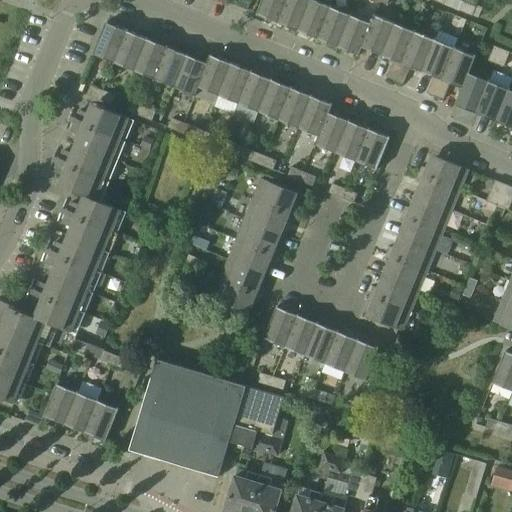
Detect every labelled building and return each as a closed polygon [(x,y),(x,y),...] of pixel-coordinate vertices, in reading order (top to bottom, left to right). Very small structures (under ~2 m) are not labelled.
[(262,0),(257,15),(278,23),(287,0),(262,0)] [(310,0),(287,0),(278,23),(298,32),(310,0)] [(331,7),(314,0),(310,0),(298,32),(318,40),(331,7)] [(459,11),(473,16),(476,6),(463,1),(459,11)] [(351,15),(331,7),(318,40),(338,48),(351,15)] [(370,23),(351,15),(338,48),(359,56),(362,48),(375,15),(374,15),(370,23)] [(395,23),(375,15),(362,48),(382,56),(395,23)] [(93,55),(114,64),(128,31),(106,22),(93,55)] [(414,31),(395,23),(382,56),(393,61),(386,78),(395,81),(414,31)] [(148,39),(128,31),(114,64),(135,72),(148,39)] [(435,40),(414,31),(395,81),(402,85),(410,67),(422,72),(435,40)] [(168,47),(148,39),(135,72),(154,80),(168,47)] [(454,47),(435,40),(422,72),(433,77),(426,94),(435,98),(454,47)] [(496,63),(502,49),(495,45),(489,60),(496,63)] [(188,55),(168,47),(154,80),(174,88),(188,55)] [(474,56),(454,47),(435,98),(442,101),(449,83),(461,88),(474,56)] [(496,63),(504,66),(510,52),(502,49),(496,63)] [(207,63),(188,55),(174,88),(194,96),(207,63)] [(210,55),(207,63),(194,96),(196,97),(199,89),(218,97),(232,64),(210,55)] [(476,56),(474,56),(461,88),(454,105),(475,114),(489,81),(469,73),(476,56)] [(252,72),(232,64),(218,97),(239,105),(252,72)] [(271,80),(252,72),(239,105),(258,113),(271,80)] [(292,88),(271,80),(258,113),(279,121),(292,88)] [(508,89),(489,81),(475,114),(495,122),(508,89)] [(103,90),(91,85),(87,95),(99,100),(103,90)] [(312,96),(292,88),(279,121),(299,129),(312,96)] [(511,90),(508,89),(495,122),(511,128),(511,90)] [(116,95),(103,90),(99,100),(112,105),(116,95)] [(333,105),(312,96),(299,129),(318,137),(314,146),(316,146),(329,113),(333,105)] [(139,117),(143,107),(132,102),(127,112),(139,117)] [(78,112),(74,121),(121,140),(130,119),(97,106),(92,104),(88,113),(81,111),(78,112)] [(139,117),(153,123),(157,113),(143,107),(139,117)] [(348,121),(329,113),(316,146),(335,154),(348,121)] [(172,119),(168,129),(181,134),(185,124),(172,119)] [(74,121),(70,130),(73,134),(79,136),(75,145),(80,147),(113,160),(121,140),(74,121)] [(369,129),(348,121),(335,154),(356,162),(369,129)] [(198,129),(185,124),(181,134),(194,139),(198,129)] [(390,137),(369,129),(356,162),(377,171),(390,137)] [(211,135),(208,145),(221,150),(225,141),(211,135)] [(150,150),(154,140),(145,136),(141,146),(150,150)] [(237,146),(225,141),(221,150),(234,155),(237,146)] [(61,152),(58,161),(105,180),(113,160),(80,147),(75,145),(72,154),(65,151),(61,152)] [(252,152),(248,161),(261,166),(265,157),(252,152)] [(421,167),(418,174),(460,191),(468,170),(436,157),(431,155),(426,168),(421,167)] [(277,162),(265,157),(261,166),(273,171),(277,162)] [(58,161),(54,170),(56,174),(63,176),(59,186),(64,188),(70,191),(84,196),(89,198),(97,201),(105,180),(58,161)] [(300,182),(304,172),(290,167),(287,177),(300,182)] [(317,178),(304,172),(300,182),(313,187),(317,178)] [(419,184),(414,197),(419,198),(451,212),(460,191),(418,174),(415,182),(419,184)] [(261,178),(252,200),(295,217),(297,210),(293,208),(298,194),(294,192),(261,178)] [(498,206),(506,184),(495,180),(491,191),(487,202),(498,206)] [(328,193),(341,198),(345,189),(332,184),(328,193)] [(508,211),(511,202),(511,186),(506,184),(498,206),(506,210),(508,211)] [(216,188),(210,205),(221,209),(228,193),(216,188)] [(345,189),(341,198),(354,203),(357,194),(345,189)] [(70,204),(67,213),(113,232),(122,211),(97,201),(89,198),(84,196),(81,205),(74,203),(70,204)] [(405,207),(402,215),(443,232),(451,212),(419,198),(414,197),(409,209),(405,207)] [(252,200),(244,219),(277,232),(282,234),(287,222),(292,224),(295,217),(252,200)] [(503,217),(506,210),(498,206),(495,214),(503,217)] [(212,215),(204,212),(200,224),(208,227),(212,215)] [(67,213),(63,222),(65,226),(71,228),(68,237),(73,239),(105,252),(113,232),(67,213)] [(403,224),(398,237),(403,239),(435,252),(443,232),(402,215),(399,222),(403,224)] [(244,219),(236,240),(278,257),(282,249),(277,247),(282,234),(277,232),(244,219)] [(54,244),(50,254),(97,272),(105,252),(73,239),(68,237),(64,246),(57,243),(54,244)] [(388,247),(385,254),(428,272),(435,252),(403,239),(398,237),(393,249),(388,247)] [(236,240),(228,260),(260,273),(265,275),(270,263),(275,265),(278,257),(236,240)] [(50,254),(47,263),(49,266),(55,269),(51,277),(56,279),(89,293),(93,283),(101,286),(105,276),(97,272),(50,254)] [(387,264),(382,277),(387,279),(419,292),(428,272),(385,254),(382,262),(387,264)] [(228,260),(219,280),(262,298),(265,289),(260,287),(265,275),(260,273),(228,260)] [(38,284),(34,294),(81,313),(89,293),(56,279),(51,277),(48,286),(41,283),(38,284)] [(372,287),(369,294),(411,312),(419,292),(387,279),(382,277),(377,289),(372,287)] [(474,289),(478,281),(470,278),(466,286),(474,289)] [(219,280),(211,302),(243,315),(248,317),(254,303),(258,305),(262,298),(219,280)] [(511,282),(509,281),(501,301),(511,305),(511,282)] [(463,295),(471,298),(474,289),(466,286),(463,295)] [(462,290),(454,287),(450,297),(458,300),(462,290)] [(111,300),(117,302),(120,295),(114,292),(111,300)] [(34,294),(30,303),(32,306),(39,309),(35,318),(40,320),(47,323),(58,327),(72,333),(81,313),(34,294)] [(371,305),(366,318),(370,320),(403,333),(411,312),(369,294),(366,303),(371,305)] [(511,305),(501,301),(492,323),(511,330),(511,305)] [(2,302),(0,306),(0,317),(5,320),(2,329),(7,331),(39,344),(50,348),(58,327),(47,323),(40,320),(35,318),(22,312),(16,310),(17,308),(2,302)] [(277,307),(268,330),(264,340),(285,348),(298,316),(277,307)] [(298,316),(285,348),(305,357),(318,324),(298,316)] [(101,321),(96,334),(104,337),(110,324),(101,321)] [(436,332),(445,336),(449,326),(440,322),(436,332)] [(339,332),(318,324),(305,357),(325,365),(339,332)] [(0,351),(31,364),(39,344),(7,331),(2,329),(0,332),(0,351)] [(361,342),(339,332),(325,365),(348,374),(361,342)] [(85,353),(88,344),(75,339),(72,348),(85,353)] [(379,349),(361,342),(348,374),(365,381),(379,349)] [(0,351),(0,374),(23,384),(31,364),(0,351)] [(104,351),(101,360),(113,364),(117,356),(104,351)] [(492,383),(511,391),(511,353),(505,351),(492,383)] [(113,364),(125,369),(129,360),(117,356),(113,364)] [(64,365),(50,359),(46,369),(60,374),(64,365)] [(233,441),(249,386),(157,359),(130,450),(222,477),(233,441)] [(273,377),(260,373),(258,382),(271,386),(273,377)] [(0,399),(14,405),(23,384),(0,374),(0,399)] [(273,377),(271,386),(284,390),(286,381),(273,377)] [(65,426),(86,434),(99,401),(103,389),(84,381),(79,393),(65,426)] [(44,417),(65,426),(79,393),(57,384),(44,417)] [(299,394),(312,398),(315,389),(302,385),(299,394)] [(286,397),(249,386),(233,441),(253,447),(258,430),(275,435),(286,397)] [(315,389),(312,398),(325,402),(328,393),(315,389)] [(358,413),(364,399),(356,397),(350,411),(358,413)] [(106,442),(119,410),(99,401),(86,434),(106,442)] [(485,427),(499,432),(502,422),(488,418),(485,427)] [(511,425),(502,422),(499,432),(511,436),(511,431),(511,425)] [(388,429),(381,451),(405,458),(412,436),(388,429)] [(270,453),(274,439),(259,434),(255,448),(270,453)] [(431,451),(433,442),(413,436),(410,444),(431,451)] [(284,442),(274,439),(270,453),(280,456),(284,442)] [(452,466),(456,454),(444,450),(441,463),(452,466)] [(332,471),(336,455),(325,452),(320,468),(332,471)] [(347,458),(336,455),(332,471),(342,474),(347,458)] [(475,459),(464,495),(477,499),(488,463),(475,459)] [(267,462),(264,473),(286,479),(289,468),(267,462)] [(375,475),(377,469),(368,466),(366,472),(375,475)] [(511,470),(497,466),(491,485),(511,491),(511,470)] [(227,511),(228,511),(251,511),(262,476),(239,469),(237,476),(225,510),(227,511)] [(345,495),(358,499),(365,474),(353,470),(345,495)] [(375,511),(379,500),(372,498),(378,478),(365,474),(358,499),(368,502),(364,511),(375,511)] [(262,476),(251,511),(277,511),(286,483),(275,479),(262,476)] [(319,511),(325,494),(302,487),(293,511),(319,511)] [(344,511),(348,501),(325,494),(319,511),(344,511)]
